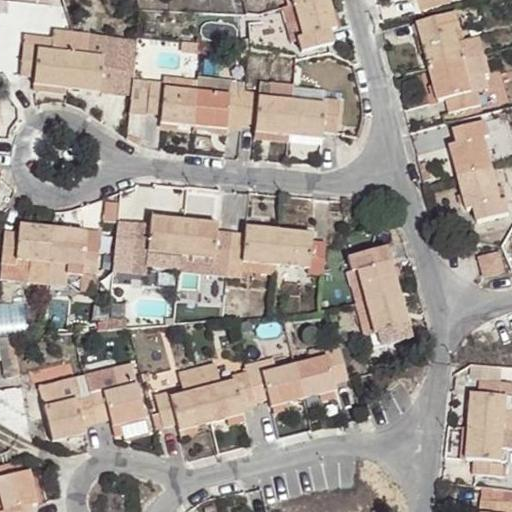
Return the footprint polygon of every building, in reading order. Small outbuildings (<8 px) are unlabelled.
[(288,0),(282,0),(287,20),(282,24),(290,58),(296,58),(297,52),(302,49),(288,0)] [(325,0),(288,0),(302,49),(297,52),(296,58),(301,66),(333,58),(330,45),(337,43),(325,0)] [(408,0),(410,8),(417,7),(421,20),(452,12),(450,0),(408,0)] [(456,42),(461,42),(458,27),(425,35),(428,48),(422,50),(438,115),(445,114),(448,127),(481,118),(477,103),(472,105),(469,92),(472,91),(489,87),(478,49),(463,54),(459,55),(456,42)] [(40,59),(24,58),(22,91),(36,92),(35,99),(103,106),(104,100),(117,101),(120,67),(107,66),(104,66),(104,70),(91,69),(93,48),(54,44),(54,52),(52,65),(40,65),(40,59)] [(25,50),(24,58),(40,59),(40,65),(52,65),(54,52),(25,50)] [(120,67),(117,101),(115,104),(130,107),(134,52),(108,50),(107,66),(120,67)] [(256,148),(288,150),(321,152),(323,145),(336,147),(339,113),(324,112),(323,117),(290,114),(260,112),(260,106),(229,103),(228,108),(166,103),(165,97),(150,96),(147,129),(149,130),(161,130),(159,136),(160,137),(211,142),(221,143),(227,143),(228,136),(254,139),(254,147),(256,148)] [(260,112),(290,114),(292,99),(259,96),(260,106),(260,112)] [(501,214),(497,202),(484,151),(489,149),(485,135),(453,142),(456,157),(449,159),(467,224),(473,223),(476,237),(510,229),(505,212),(501,214)] [(287,156),(288,150),(256,148),(256,154),(287,156)] [(502,200),(497,202),(501,214),(505,212),(502,200)] [(359,216),(344,214),(345,221),(358,222),(359,216)] [(247,276),(277,279),(310,281),(310,286),(326,288),(329,255),(315,254),(316,246),(248,239),(247,247),(220,245),(221,237),(154,230),(154,237),(140,236),(136,269),(152,271),(152,266),(182,270),(215,272),(215,277),(245,281),(247,276)] [(71,297),(72,285),(74,277),(86,278),(86,283),(101,286),(105,252),(91,251),(91,244),(24,238),(24,244),(9,243),(6,276),(22,277),(23,271),(35,273),(33,294),(71,297)] [(373,346),(368,348),(372,362),(403,354),(401,340),(408,339),(405,329),(403,322),(394,288),(392,280),(390,273),(383,275),(379,262),(347,269),(350,284),(356,284),(365,318),(373,346)] [(500,267),(479,271),(484,290),(504,285),(500,267)] [(215,272),(182,270),(180,279),(203,281),(205,277),(215,277),(215,272)] [(4,290),(33,294),(35,273),(23,271),(22,277),(6,276),(4,290)] [(275,287),(277,279),(247,276),(245,281),(244,284),(275,287)] [(74,277),(72,285),(84,287),(84,302),(97,304),(101,286),(86,283),(86,278),(74,277)] [(357,318),(365,318),(356,284),(350,284),(346,286),(357,318)] [(365,347),(368,348),(373,346),(365,318),(357,318),(365,347)] [(309,360),(312,372),(325,369),(324,364),(339,360),(337,353),(309,360)] [(220,396),(218,391),(215,376),(178,386),(183,407),(170,410),(169,405),(153,409),(158,428),(162,441),(176,437),(177,444),(185,441),(195,439),(228,431),(237,429),(243,427),(242,419),(268,414),(270,420),(285,416),(320,407),(335,403),(335,396),(347,391),(339,360),(324,364),(325,369),(312,372),(276,381),(262,385),(261,381),(246,384),(231,389),(232,394),(220,396)] [(244,376),(246,384),(261,381),(262,385),(276,381),(272,369),(244,376)] [(382,370),(373,372),(376,383),(385,380),(382,370)] [(63,414),(58,395),(37,399),(52,455),(85,445),(85,438),(110,432),(112,439),(145,431),(131,376),(112,381),(117,401),(84,387),(87,404),(79,405),(74,406),(75,412),(63,414)] [(75,390),(58,395),(63,414),(75,412),(74,406),(79,405),(75,390)] [(511,462),(511,423),(504,424),(504,410),(511,410),(511,396),(479,392),(478,407),(470,406),(464,474),(472,474),(471,488),(504,491),(505,475),(500,474),(501,462),(511,462)] [(335,409),(335,403),(320,407),(322,412),(335,409)] [(285,420),(285,416),(270,420),(271,424),(285,420)] [(162,441),(158,428),(152,428),(156,441),(162,441)] [(145,431),(112,439),(113,444),(145,436),(145,431)] [(0,478),(0,490),(31,482),(27,472),(0,478)] [(39,511),(31,482),(0,490),(0,511),(3,511),(39,511)]
